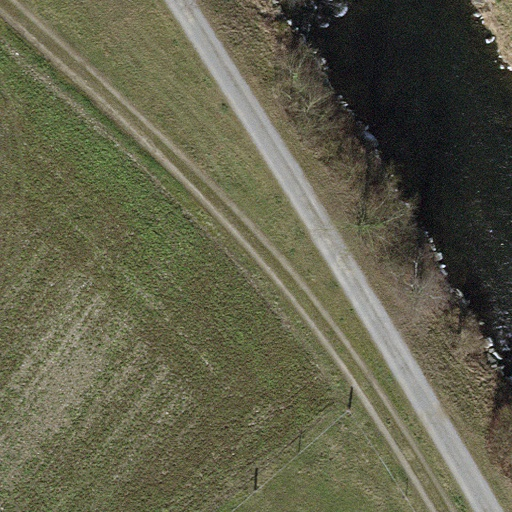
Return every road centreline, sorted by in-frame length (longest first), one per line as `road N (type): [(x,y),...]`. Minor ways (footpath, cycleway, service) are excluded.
road 1 (track): [(443,511),(329,337),(201,194),(0,10)]
road 2 (track): [(496,511),(183,0)]
